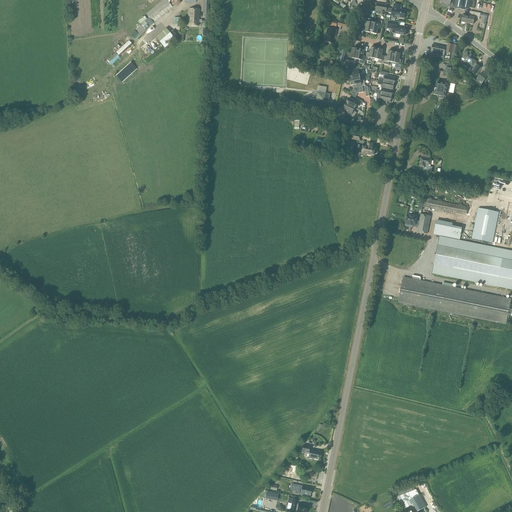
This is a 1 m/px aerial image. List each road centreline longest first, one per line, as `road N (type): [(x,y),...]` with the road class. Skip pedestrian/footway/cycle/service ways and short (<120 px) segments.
road 1 (track): [(0,341),(44,311),(165,320),(377,239)]
road 2 (secondary): [(321,511),(398,136)]
